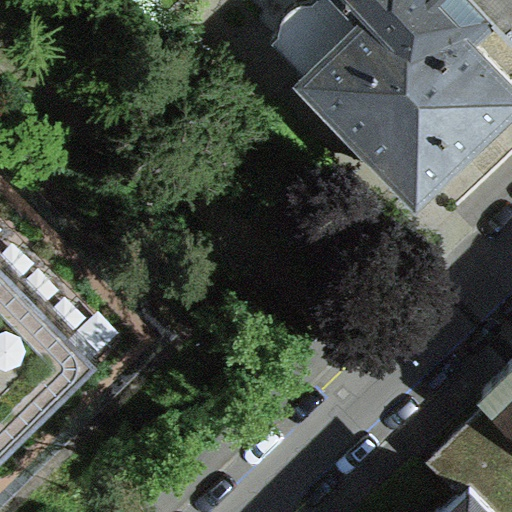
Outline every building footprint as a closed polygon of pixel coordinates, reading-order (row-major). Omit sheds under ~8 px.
[(442,156),(511,89),(511,78),(467,31),(494,5),(489,0),(294,0),(290,3),(286,8),(283,13),(279,22),(278,26),(272,32),(376,139),(371,143),(371,152),(388,170),(397,170),(402,166),(416,181),(442,156)] [(511,0),(489,0),(494,5),(511,23),(511,0)] [(0,505),(179,330),(0,146),(0,505)] [(511,359),(483,387),(494,397),(511,416),(511,359)] [(511,511),(511,416),(494,397),(437,452),(449,466),(468,485),(440,511),(439,509),(435,511),(511,511)]
